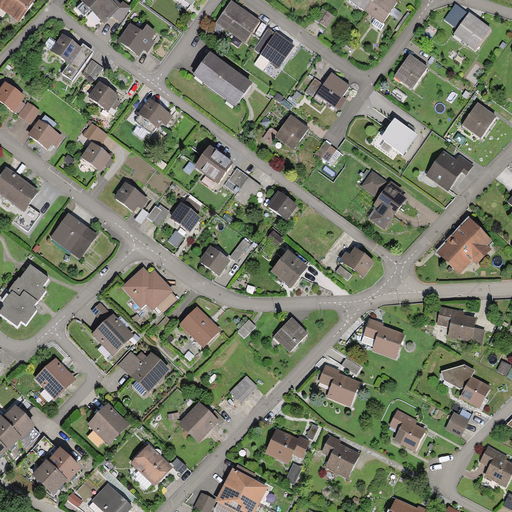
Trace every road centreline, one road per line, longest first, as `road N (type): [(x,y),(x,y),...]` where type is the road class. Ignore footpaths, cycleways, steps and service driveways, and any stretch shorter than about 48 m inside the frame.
road 1 (residential): [(154,84),(400,265)]
road 2 (residential): [(352,301),(346,324),(164,511)]
road 3 (residential): [(253,0),(368,85),(431,0)]
road 4 (residential): [(141,242),(204,287),(244,303),(352,301)]
road 5 (residential): [(0,61),(51,11),(154,84)]
road 6 (residential): [(141,242),(37,342),(11,348),(0,339)]
road 7 (residential): [(0,137),(141,242)]
road 8 (residential): [(511,150),(400,265)]
